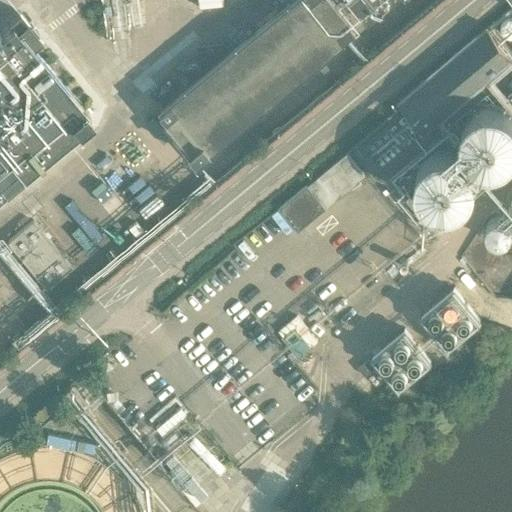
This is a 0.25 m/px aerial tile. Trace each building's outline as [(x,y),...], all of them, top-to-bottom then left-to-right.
[(294,0),(161,110),(199,157),(357,26),(334,0),(294,0)] [(355,0),(367,14),(384,0),(355,0)] [(9,23),(0,30),(0,190),(88,118),(28,46),(38,38),(16,12),(7,20),(9,23)] [(502,23),(501,26),(502,30),(503,33),(506,35),(509,37),(511,36),(511,15),(509,16),(506,17),(503,20),(502,23)] [(398,99),(424,130),(511,55),(511,54),(487,25),(398,99)] [(511,110),(507,108),(500,105),(496,105),(490,105),(485,107),(479,110),(476,112),(472,117),(470,121),(468,127),(467,132),(468,137),(469,142),(471,146),(474,150),(478,154),(483,157),(488,159),(493,160),(500,159),(505,158),(510,155),(511,153),(511,110)] [(475,182),(476,177),(475,173),(474,167),(472,163),(468,158),(465,155),(460,153),(454,150),(449,150),(443,150),(438,152),(433,155),(430,157),(426,162),(423,166),(421,172),(421,177),(421,182),(423,187),(425,191),(428,195),(431,199),(437,202),(442,204),(446,205),(453,204),(458,203),(464,200),(467,197),(471,193),(474,188),(475,182)] [(306,185),(280,208),(297,229),(325,207),(364,174),(346,152),(307,186),(306,185)] [(502,214),(498,214),(494,216),(490,219),(488,223),(488,228),(489,232),(491,236),(494,239),(498,241),(503,241),(507,240),(511,237),(511,235),(511,219),(510,217),(506,215),(502,214)] [(71,265),(33,219),(8,241),(46,287),(71,265)] [(485,241),(481,242),(477,244),(474,247),(472,251),(471,255),(472,259),(474,263),(477,266),(482,268),(486,268),(490,267),(494,265),(497,261),(498,257),(498,252),(496,248),(494,245),(490,242),(485,241)] [(505,264),(501,264),(496,266),(493,269),(491,273),(491,278),(491,282),(494,286),(497,289),(501,291),(506,291),(510,290),(511,288),(511,266),(509,265),(505,264)] [(453,287),(421,314),(449,347),(480,320),(453,287)] [(297,315),(278,330),(283,336),(281,338),(297,357),(317,339),(297,315)] [(404,328),(372,355),(399,387),(431,361),(404,328)] [(360,367),(367,376),(378,367),(371,358),(360,367)]
